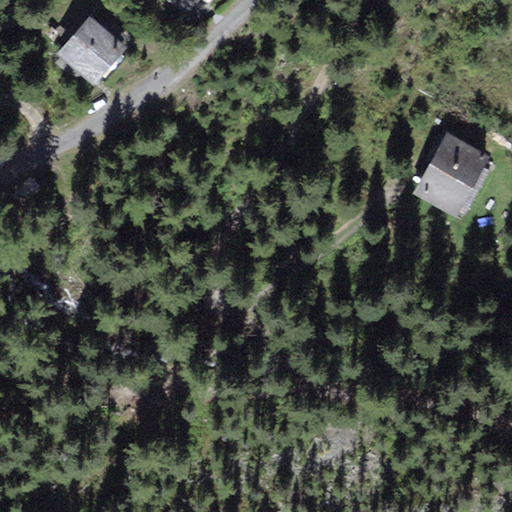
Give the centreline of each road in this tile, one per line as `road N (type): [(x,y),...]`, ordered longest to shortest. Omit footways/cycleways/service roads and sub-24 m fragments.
road 1 (track): [(351,0),(220,229),(216,257),(227,272),(264,264)]
road 2 (unclassified): [(0,182),(186,65),(255,0)]
